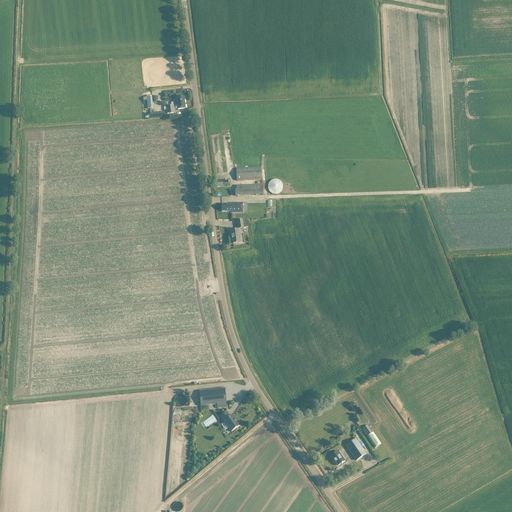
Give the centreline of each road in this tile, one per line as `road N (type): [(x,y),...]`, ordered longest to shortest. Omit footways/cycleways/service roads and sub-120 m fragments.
road 1 (tertiary): [(341,511),(249,378),(231,334),(181,0)]
road 2 (track): [(4,345),(19,0)]
